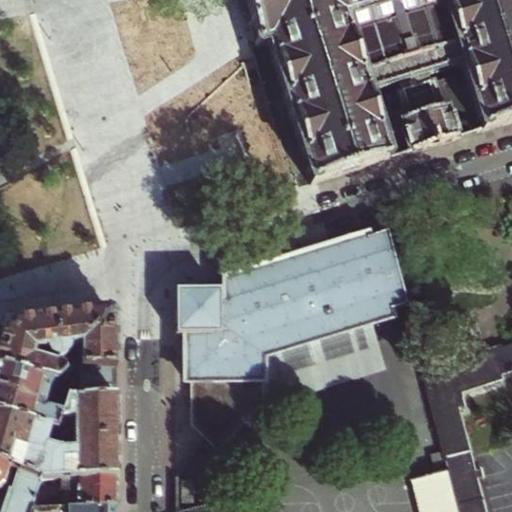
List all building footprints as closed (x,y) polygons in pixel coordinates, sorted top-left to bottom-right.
[(511,0),(240,0),(243,10),(254,47),(266,44),(300,157),(309,187),(386,163),(364,95),(397,85),(408,120),(405,121),(402,127),(404,132),(402,133),(409,156),(455,141),(448,118),(445,118),(443,113),(439,110),(435,112),(424,76),(459,65),(481,133),(511,123),(511,0)] [(221,348),(181,348),(181,397),(191,397),(260,394),(262,368),(376,336),(395,332),(393,321),(407,317),(386,236),(384,229),(276,262),(219,279),(220,304),(221,348)] [(220,304),(175,305),(176,348),(181,348),(221,348),(220,304)] [(47,319),(10,324),(3,324),(0,336),(0,370),(52,383),(62,377),(61,369),(59,369),(58,368),(29,361),(31,354),(34,357),(42,354),(45,357),(48,360),(52,361),(57,361),(61,359),(63,357),(64,356),(66,352),(66,348),(79,346),(79,360),(75,360),(72,364),(71,369),(115,369),(115,323),(104,313),(99,313),(71,317),(47,319)] [(388,375),(376,336),(262,368),(260,394),(260,413),(388,375)] [(511,345),(421,374),(442,454),(456,511),(482,511),(455,406),(462,404),(459,394),(500,381),(499,377),(511,372),(511,345)] [(116,385),(115,369),(71,369),(61,369),(62,377),(65,399),(116,399),(116,385)] [(0,370),(0,416),(55,431),(56,424),(63,399),(65,399),(62,377),(52,383),(0,370)] [(260,394),(191,397),(191,414),(192,430),(197,436),(204,444),(216,458),(260,413),(260,394)] [(55,431),(56,480),(116,478),(116,441),(116,399),(65,399),(63,399),(56,424),(55,431)] [(0,467),(38,481),(56,480),(55,431),(0,416),(0,467)] [(456,511),(442,454),(426,458),(439,511),(212,511),(209,505),(178,511),(456,511)] [(38,481),(0,467),(0,511),(26,511),(36,481),(38,481)] [(116,495),(116,478),(56,480),(38,481),(36,481),(26,511),(116,509),(116,495)] [(193,482),(181,483),(181,507),(193,507),(193,482)]
